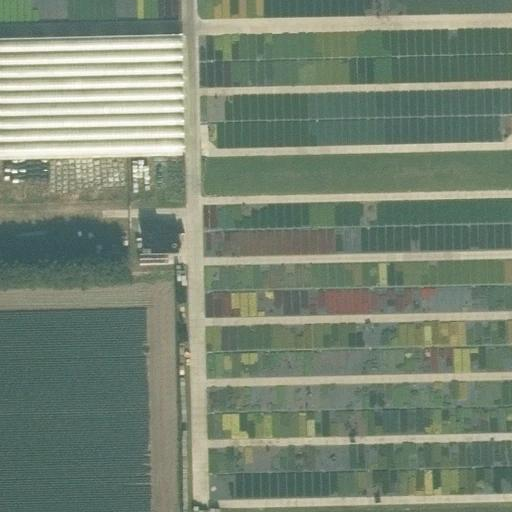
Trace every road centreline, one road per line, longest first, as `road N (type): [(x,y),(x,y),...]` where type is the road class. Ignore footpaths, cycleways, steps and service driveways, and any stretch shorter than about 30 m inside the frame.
road 1 (track): [(188,0),(200,508),(511,500)]
road 2 (track): [(511,22),(0,33)]
